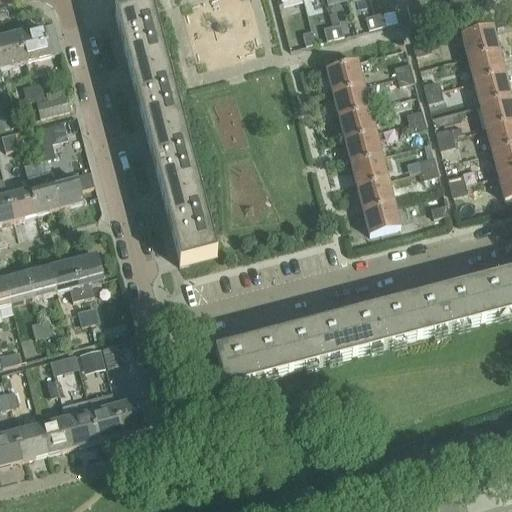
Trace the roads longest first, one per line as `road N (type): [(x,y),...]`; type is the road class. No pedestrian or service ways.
road 1 (residential): [(160,335),(511,238)]
road 2 (residential): [(160,335),(67,0)]
